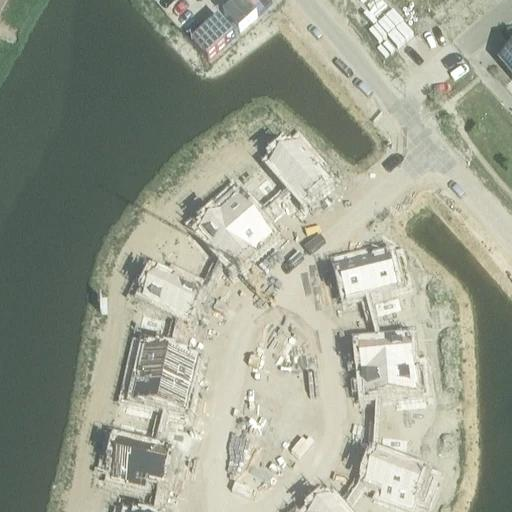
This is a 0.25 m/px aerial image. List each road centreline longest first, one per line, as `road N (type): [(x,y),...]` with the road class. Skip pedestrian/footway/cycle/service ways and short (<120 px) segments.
road 1 (residential): [(293,264),(326,338),(334,389),(317,472),(268,511)]
road 2 (residential): [(293,264),(247,312),(234,344),(211,472),(220,511)]
road 3 (residential): [(428,162),(293,264)]
road 4 (residential): [(428,162),(511,253)]
